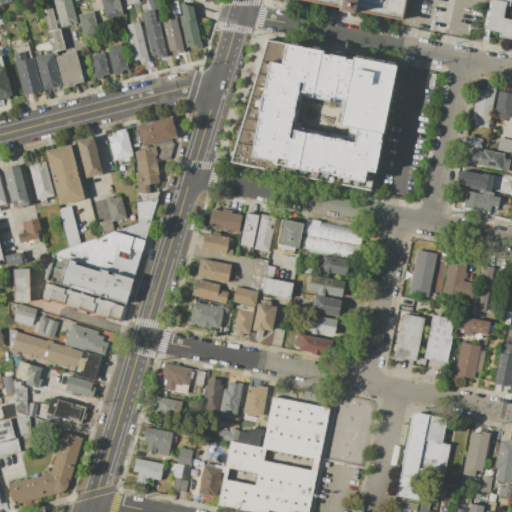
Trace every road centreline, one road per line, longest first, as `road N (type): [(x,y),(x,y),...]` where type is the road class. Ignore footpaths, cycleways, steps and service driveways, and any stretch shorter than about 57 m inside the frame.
road 1 (secondary): [(242,0),(89,511)]
road 2 (residential): [(511,415),(142,337)]
road 3 (residential): [(511,241),(190,176)]
road 4 (residential): [(511,68),(239,13)]
road 5 (residential): [(220,77),(0,134)]
road 6 (residential): [(431,226),(463,59)]
road 7 (residential): [(367,386),(398,219)]
road 8 (residential): [(372,511),(396,393)]
